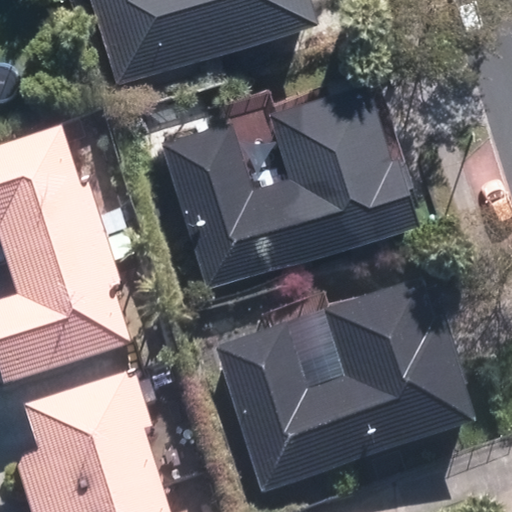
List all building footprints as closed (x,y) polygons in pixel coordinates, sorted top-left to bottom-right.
[(111,0),(142,87),(333,20),(325,0),(111,0)] [(245,117),(170,137),(209,280),(425,220),(384,69),(294,94),(313,164),(262,178),(245,117)] [(148,344),(80,130),(0,155),(0,234),(9,232),(32,304),(2,313),(24,383),(148,344)] [(440,281),(231,344),(275,491),(484,428),(440,281)] [(194,511),(154,373),(49,404),(64,454),(33,463),(47,511),(194,511)]
